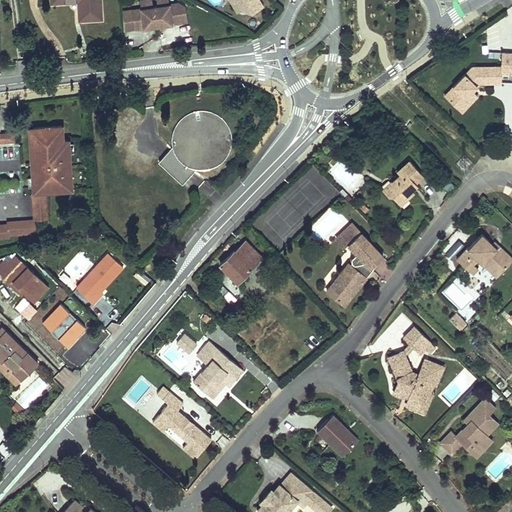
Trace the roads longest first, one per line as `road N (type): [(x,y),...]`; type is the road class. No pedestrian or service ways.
road 1 (residential): [(325,368),(469,189),(491,178),(511,181)]
road 2 (tertiary): [(169,286),(353,100)]
road 3 (tertiary): [(302,94),(291,132),(188,249),(169,286)]
road 4 (residential): [(184,511),(269,413),(325,368)]
road 5 (residential): [(325,368),(405,447),(455,511)]
road 6 (tertiary): [(169,286),(55,419)]
road 7 (secondary): [(145,68),(259,71),(292,80)]
road 8 (secondary): [(145,68),(0,86)]
road 9 (secondary): [(281,30),(244,50),(145,68)]
road 10 (residential): [(55,419),(161,511)]
